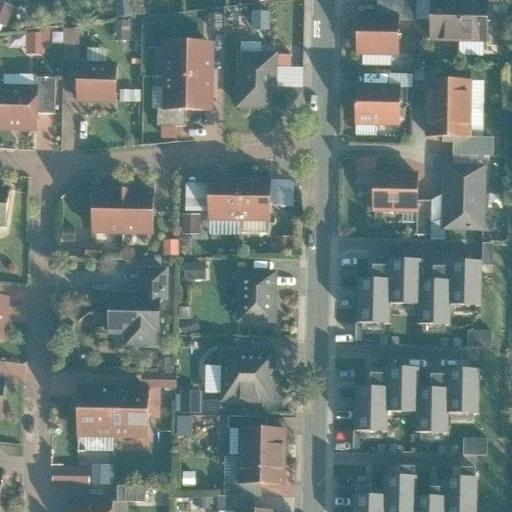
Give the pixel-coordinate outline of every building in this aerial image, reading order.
[(132,0),(116,0),(117,16),(133,14),(132,0)] [(148,0),(149,8),(168,6),(167,0),(148,0)] [(390,0),(377,2),(377,14),(399,14),(399,23),(416,23),(416,0),(390,0)] [(431,42),(460,43),(461,1),(432,0),(431,23),(431,39),(431,42)] [(0,25),(5,28),(14,8),(0,1),(0,25)] [(460,43),(489,44),(489,2),(461,1),(460,43)] [(226,11),(225,26),(240,26),(240,11),(226,11)] [(209,12),(209,23),(224,23),(224,12),(209,12)] [(357,15),(356,56),(399,57),(399,23),(399,14),(377,14),(357,15)] [(115,21),(115,40),(129,41),(130,21),(115,21)] [(281,21),(281,30),(293,30),(293,21),(281,21)] [(431,23),(416,23),(415,38),(431,39),(431,23)] [(63,62),(77,62),(79,62),(79,29),(64,29),(63,62)] [(26,33),(26,55),(44,55),(44,43),(52,43),(52,34),(26,33)] [(212,78),(213,44),(161,43),(161,77),(212,78)] [(277,110),(277,89),(278,55),(278,53),(237,52),(236,109),(277,110)] [(278,55),(277,89),(303,89),(303,67),(290,67),(291,56),(278,55)] [(117,62),(79,62),(77,62),(76,104),(116,104),(117,62)] [(429,79),(429,64),(415,64),(415,78),(429,79)] [(394,74),(394,85),(402,85),(401,105),(413,105),(414,74),(394,74)] [(212,112),(212,78),(161,77),(160,111),(212,112)] [(37,86),(37,114),(53,115),(54,79),(37,78),(37,86)] [(472,110),(473,81),(429,81),(429,111),(472,110)] [(401,127),(401,105),(402,85),(394,85),(356,84),(355,126),(401,127)] [(0,131),(37,133),(37,114),(37,86),(0,85),(0,131)] [(130,88),(130,98),(140,98),(141,88),(130,88)] [(473,138),(472,110),(429,111),(428,138),(458,138),(473,138)] [(473,138),(458,138),(457,156),(468,157),(484,157),(494,157),(495,139),(473,138)] [(442,231),(446,231),(486,232),(488,166),(484,166),(484,157),(468,157),(468,165),(444,165),(443,196),(442,231)] [(373,213),(418,214),(419,201),(419,173),(375,172),(373,213)] [(208,222),(239,223),(240,177),(209,176),(208,222)] [(239,223),(271,223),(271,177),(240,177),(239,223)] [(0,227),(5,228),(11,189),(0,187),(0,227)] [(91,235),(122,236),(123,190),(92,190),(91,235)] [(122,236),(153,237),(154,191),(123,190),(122,236)] [(446,241),(446,231),(442,231),(443,196),(432,202),(431,236),(431,240),(446,241)] [(432,202),(419,201),(418,214),(417,235),(431,236),(432,202)] [(182,235),(200,235),(200,215),(182,215),(182,235)] [(276,253),(291,253),(291,237),(276,237),(276,244),(270,244),(270,252),(276,252),(276,253)] [(163,257),(178,257),(178,241),(164,241),(163,257)] [(484,263),(493,264),(494,243),(484,242),(484,263)] [(101,260),(101,245),(64,244),(63,259),(101,260)] [(185,281),(206,280),(205,263),(185,263),(185,281)] [(389,283),(358,282),(358,325),(391,326),(391,305),(421,306),(421,331),(453,331),(453,309),(485,309),(485,266),(451,266),(451,285),(423,285),(423,264),(390,264),(389,283)] [(124,336),(124,349),(158,349),(159,337),(160,302),(167,302),(168,269),(138,269),(138,294),(108,293),(107,336),(124,336)] [(238,271),(237,324),(277,325),(278,272),(238,271)] [(0,297),(0,343),(6,344),(9,298),(0,297)] [(181,325),(184,335),(200,330),(196,320),(181,325)] [(493,346),(493,330),(469,330),(469,346),(493,346)] [(185,359),(198,354),(191,337),(178,342),(185,359)] [(276,352),(222,351),(220,404),(275,405),(276,352)] [(172,359),(158,359),(157,374),(172,374),(172,359)] [(388,391),(358,391),(357,436),(388,436),(388,415),(418,415),(417,436),(449,436),(449,417),(479,417),(479,373),(447,373),(446,392),(421,392),(421,375),(388,374),(388,391)] [(77,438),(113,439),(115,392),(78,391),(77,438)] [(113,439),(150,440),(151,393),(115,392),(113,439)] [(179,412),(202,413),(202,393),(179,392),(179,412)] [(239,431),(239,458),(286,459),(287,432),(239,431)] [(464,454),(489,454),(489,438),(464,437),(464,454)] [(286,459),(239,458),(238,486),(286,486),(286,459)] [(53,471),(52,486),(88,487),(88,471),(53,471)] [(92,475),(92,487),(107,487),(107,475),(92,475)] [(386,500),(356,500),(355,511),(477,511),(477,481),(446,481),(446,499),(417,499),(417,481),(386,481),(386,500)] [(145,488),(117,487),(117,503),(145,504),(145,488)] [(112,511),(113,500),(69,500),(69,511),(112,511)]
